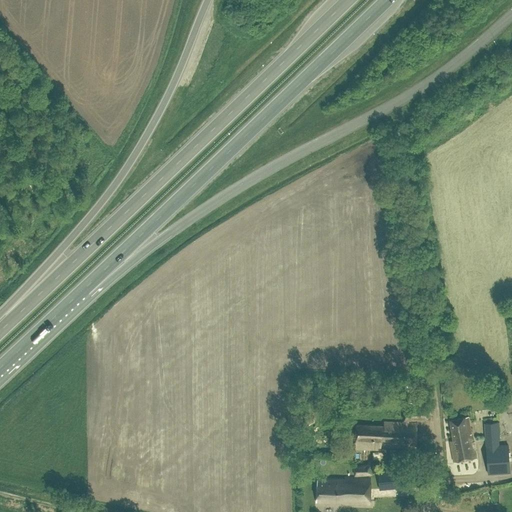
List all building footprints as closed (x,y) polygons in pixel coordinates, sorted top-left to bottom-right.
[(427,417),(426,407),(403,408),(402,418),(404,420),(404,422),(384,420),(384,426),(357,424),(355,447),(382,449),(382,444),(415,447),(417,423),(408,422),(407,419),(427,417)] [(471,437),(467,418),(450,421),(453,440),(450,441),(454,462),(476,458),(472,437),(471,437)] [(500,446),(499,423),(485,424),(488,475),(510,473),(508,445),(500,446)] [(374,474),(373,464),(354,465),(354,475),(374,474)] [(396,488),(395,472),(378,473),(379,489),(396,488)] [(369,479),(344,478),(344,480),(317,479),(317,501),(340,502),(340,504),(369,504),(369,479)]
